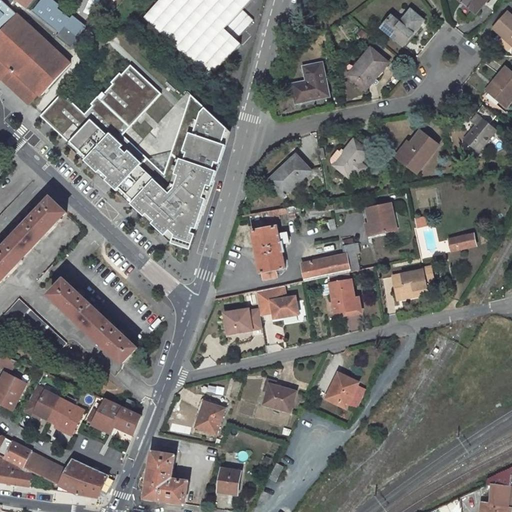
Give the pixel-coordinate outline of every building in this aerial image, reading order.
[(15,0),(27,9),(33,0),(15,0)] [(83,26),(49,0),(35,0),(27,12),(70,44),(83,26)] [(251,0),(160,0),(144,17),(208,78),(240,45),(224,30),(251,0)] [(462,0),(474,10),(482,0),(462,0)] [(74,65),(11,4),(0,15),(0,78),(2,81),(5,78),(31,103),(41,94),(43,96),(74,65)] [(394,13),(384,24),(406,43),(427,18),(412,6),(401,19),(394,13)] [(511,16),(502,9),(488,25),(510,43),(510,52),(511,51),(511,16)] [(244,19),(237,27),(241,31),(238,34),(242,38),(252,26),(244,19)] [(371,43),(348,70),(366,86),(388,60),(371,43)] [(292,79),(296,98),(330,91),(324,58),(304,62),(307,76),(292,79)] [(491,83),(482,93),(498,107),(511,92),(511,77),(500,66),(488,80),(491,83)] [(228,133),(190,96),(160,175),(120,135),(160,95),(131,67),(84,114),(62,93),(39,115),(169,239),(188,246),(214,172),(211,171),(216,156),(208,148),(216,140),(223,147),(228,133)] [(491,83),(488,80),(479,90),(482,93),(491,83)] [(471,121),(461,133),(477,147),(494,127),(493,125),(500,116),(482,101),(468,117),(471,121)] [(398,146),(391,154),(411,171),(434,143),(416,128),(399,148),(398,146)] [(339,144),(331,153),(330,157),(349,172),(370,146),(354,134),(343,147),(339,144)] [(214,172),(223,147),(216,140),(208,148),(216,156),(211,171),(214,172)] [(297,151),(273,179),(293,194),(308,177),(317,185),(327,183),(323,163),(316,165),(297,151)] [(0,281),(65,212),(51,199),(0,253),(0,281)] [(395,199),(375,203),(380,229),(400,224),(395,199)] [(289,202),(272,205),(273,212),(290,209),(289,202)] [(429,217),(418,219),(420,228),(431,226),(429,217)] [(328,231),(334,229),(333,219),(326,220),(328,231)] [(281,221),(257,225),(265,267),(268,266),(269,273),(281,270),(280,263),(289,261),(286,246),(289,245),(287,239),(293,237),(292,227),(283,228),(281,221)] [(476,229),(452,234),(454,245),(478,240),(476,229)] [(348,249),(306,257),(308,275),(364,263),(360,249),(364,248),(362,237),(358,238),(357,233),(345,235),(348,249)] [(422,261),(422,264),(424,274),(433,272),(430,259),(422,261)] [(422,264),(392,270),(397,293),(415,290),(414,285),(426,282),(424,274),(422,264)] [(351,274),(330,279),(336,307),(357,302),(351,274)] [(93,333),(107,318),(64,278),(51,293),(93,333)] [(281,280),(255,285),(257,298),(267,296),(269,302),(271,312),(297,306),(293,289),(283,291),(281,280)] [(267,296),(257,298),(258,302),(258,304),(269,302),(267,296)] [(65,342),(20,299),(0,319),(0,341),(20,320),(55,353),(65,342)] [(249,302),(225,307),(229,329),(262,322),(258,304),(258,302),(249,304),(249,302)] [(137,347),(107,318),(93,333),(124,362),(137,347)] [(0,352),(0,365),(10,370),(15,359),(0,352)] [(371,380),(346,368),(343,373),(340,372),(334,383),(337,384),(332,392),(358,406),(371,380)] [(26,381),(3,371),(0,378),(0,391),(2,393),(0,396),(0,402),(14,409),(26,381)] [(301,385),(275,376),(269,396),(294,405),(301,385)] [(33,389),(22,414),(40,422),(42,418),(50,422),(59,401),(33,389)] [(229,400),(210,393),(201,417),(220,423),(229,400)] [(123,406),(130,410),(134,400),(127,397),(123,406)] [(130,410),(123,406),(106,399),(99,412),(93,421),(92,424),(110,433),(114,425),(134,434),(141,415),(130,410)] [(84,412),(59,401),(50,422),(57,425),(55,429),(73,437),(84,412)] [(89,419),(93,421),(99,412),(95,409),(89,419)] [(12,441),(0,435),(0,455),(5,458),(12,441)] [(29,450),(12,441),(5,458),(22,466),(29,450)] [(176,446),(156,443),(155,454),(152,454),(147,488),(188,495),(191,472),(174,468),(176,446)] [(68,469),(29,450),(22,466),(61,485),(68,469)] [(290,460),(281,456),(273,472),(281,476),(290,460)] [(0,480),(29,485),(31,474),(12,471),(13,467),(14,467),(15,465),(0,458),(0,480)] [(108,476),(73,459),(68,469),(61,485),(77,493),(97,496),(108,476)] [(244,463),(225,460),(221,482),(240,485),(244,463)] [(492,484),(490,504),(508,506),(511,473),(511,468),(498,474),(501,478),(500,485),(492,484)] [(511,511),(511,506),(508,506),(490,504),(481,502),(479,511),(511,511)]
